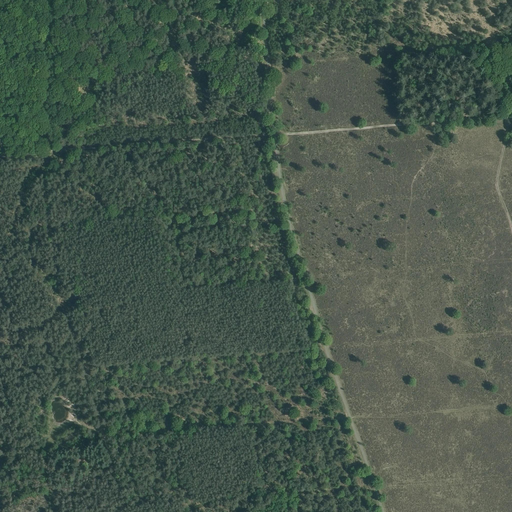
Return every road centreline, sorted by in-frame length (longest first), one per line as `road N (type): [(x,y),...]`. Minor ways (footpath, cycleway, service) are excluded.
road 1 (track): [(274,134),(0,155)]
road 2 (track): [(478,118),(274,134)]
